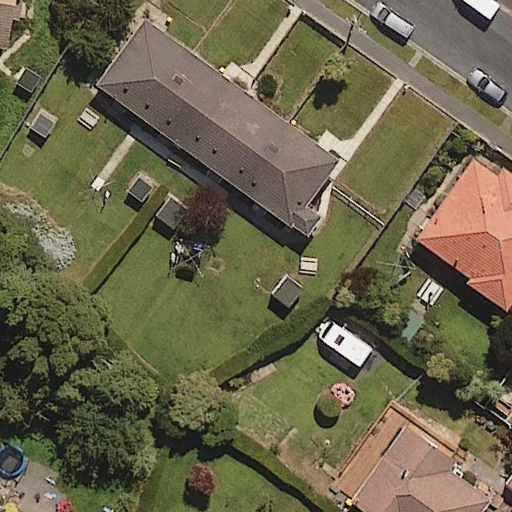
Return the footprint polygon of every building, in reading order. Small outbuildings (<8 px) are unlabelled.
[(0,0),(0,33),(7,34),(11,0),(0,0)] [(336,151),(141,11),(95,76),(306,227),(322,204),(306,193),(336,151)] [(511,286),(511,166),(480,141),(413,226),(503,297),(511,286)] [(456,442),(408,407),(349,488),(382,511),(480,511),(474,507),(488,488),(445,456),(456,442)] [(27,511),(3,498),(0,502),(0,511),(27,511)]
